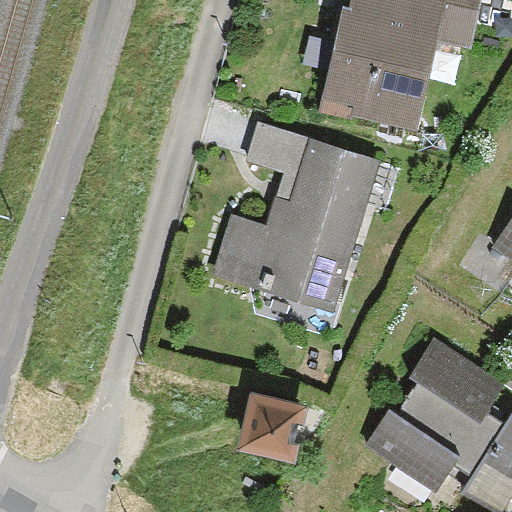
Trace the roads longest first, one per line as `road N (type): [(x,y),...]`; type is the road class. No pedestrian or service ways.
road 1 (residential): [(77,511),(217,0)]
road 2 (residential): [(118,0),(0,346)]
